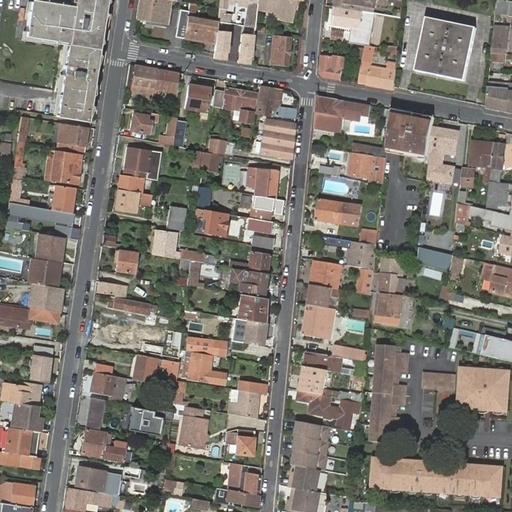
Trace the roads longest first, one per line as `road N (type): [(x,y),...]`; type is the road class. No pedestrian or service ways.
road 1 (residential): [(50,511),(116,49)]
road 2 (residential): [(267,511),(308,86)]
road 3 (residential): [(308,86),(511,124)]
road 4 (residential): [(116,49),(308,86)]
